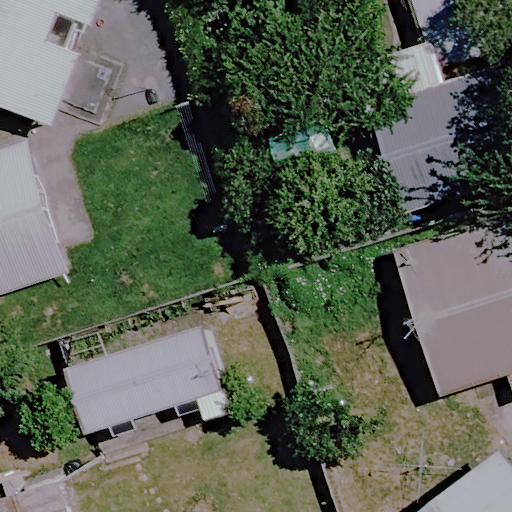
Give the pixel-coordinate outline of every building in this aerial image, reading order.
[(0,0),(0,118),(55,144),(120,0),(0,0)] [(511,147),(487,71),(353,114),(391,235),(511,195),(511,147)] [(0,305),(81,279),(39,146),(0,158),(0,305)] [(511,230),(403,265),(448,407),(511,386),(511,230)] [(233,403),(214,335),(71,375),(90,443),(233,403)] [(511,511),(511,469),(508,464),(445,511),(511,511)] [(0,508),(0,511),(72,511),(66,490),(0,508)]
